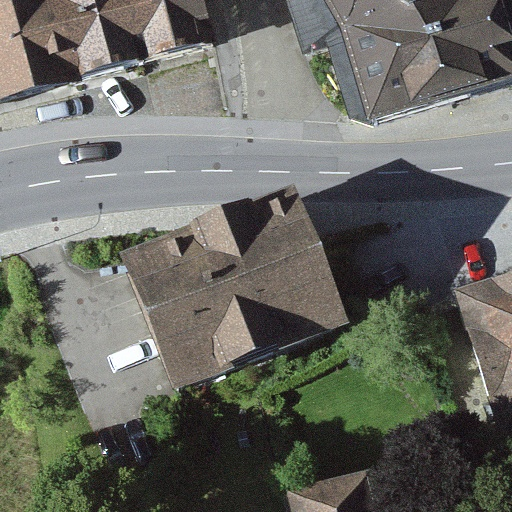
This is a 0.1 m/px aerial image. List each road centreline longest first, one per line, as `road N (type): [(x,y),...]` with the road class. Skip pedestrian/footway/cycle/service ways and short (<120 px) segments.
road 1 (secondary): [(290,176),(147,173),(0,195)]
road 2 (secondary): [(511,164),(290,176)]
road 3 (residential): [(290,176),(288,131),(258,0)]
